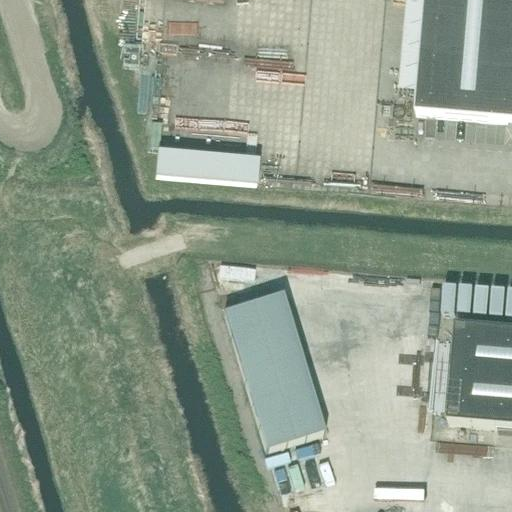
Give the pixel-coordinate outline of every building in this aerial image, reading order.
[(511,0),(425,0),(417,97),(415,118),(511,126),(511,0)] [(188,26),(186,47),(225,49),(226,28),(188,26)] [(134,31),(133,61),(172,62),(172,32),(134,31)] [(242,33),(242,52),(279,52),(279,32),(242,33)] [(240,107),(244,84),(234,82),(231,105),(240,107)] [(269,187),(271,160),(247,159),(248,144),(167,138),(163,179),(269,187)] [(338,439),(300,299),(240,315),(278,455),(338,439)] [(511,335),(457,331),(450,428),(511,433),(511,335)] [(280,456),(286,475),(298,472),(292,452),(280,456)] [(339,473),(334,456),(325,458),(330,476),(339,473)] [(290,503),(291,511),(311,511),(335,508),(333,496),(290,503)]
